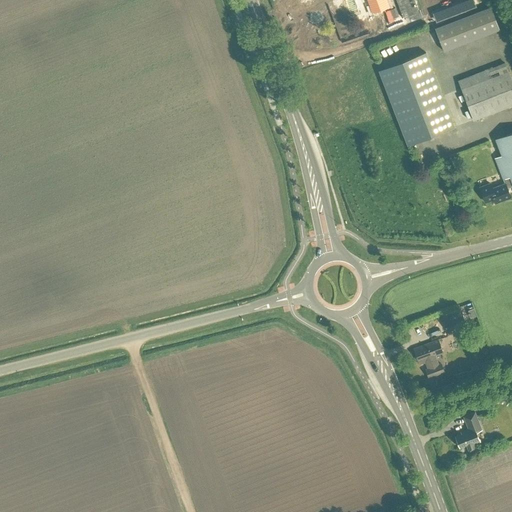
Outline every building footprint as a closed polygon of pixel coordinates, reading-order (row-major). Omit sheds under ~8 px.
[(435,28),(444,51),(500,29),(491,7),(435,28)] [(379,71),(407,145),(455,127),(426,52),(379,71)] [(511,80),(505,63),(497,66),(458,80),(473,120),(511,105),(511,80)] [(485,202),(493,199),(493,201),(508,195),(505,187),(511,184),(511,131),(494,138),(501,156),(496,158),(503,177),(502,178),(503,183),(491,188),(490,184),(480,188),(485,202)] [(461,309),(442,316),(448,332),(467,325),(461,309)] [(417,359),(419,364),(425,362),(427,368),(425,369),(428,377),(443,371),(440,364),(438,364),(434,356),(442,353),(437,340),(417,347),(418,349),(414,351),(417,359)] [(487,361),(477,365),(479,371),(489,367),(487,361)] [(463,373),(456,376),(457,381),(466,379),(463,373)] [(511,396),(509,389),(503,392),(506,400),(511,397),(511,396)] [(467,429),(468,431),(455,436),(459,448),(466,445),(468,452),(475,449),(474,444),(479,442),(475,429),(480,427),(475,412),(463,417),(468,429),(467,429)]
